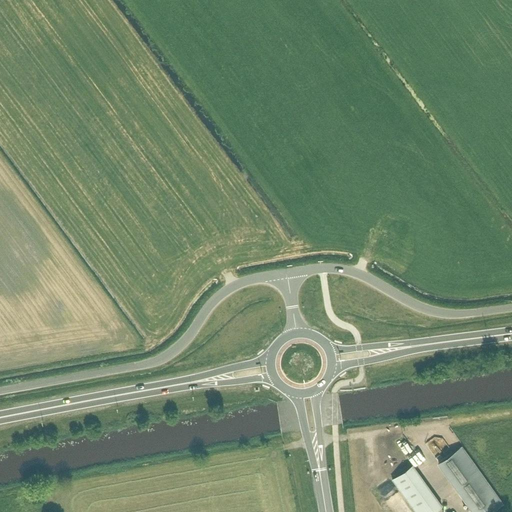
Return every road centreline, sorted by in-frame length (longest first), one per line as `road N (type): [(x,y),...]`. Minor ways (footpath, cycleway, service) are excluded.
road 1 (unclassified): [(0,390),(155,361),(225,290),(286,273)]
road 2 (unclassified): [(286,273),(351,271),(436,312),(511,307)]
road 3 (trunk): [(190,382),(0,417)]
road 4 (track): [(335,437),(511,411)]
